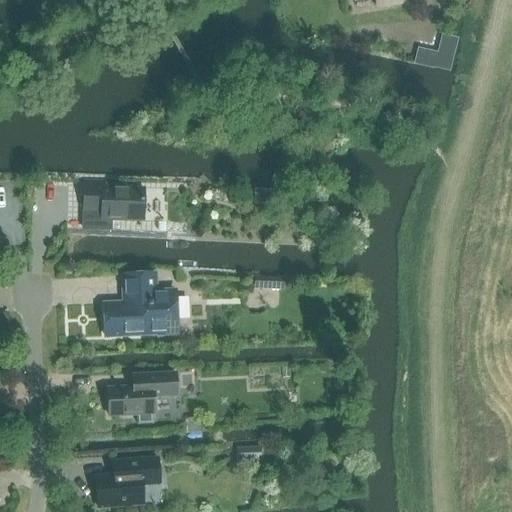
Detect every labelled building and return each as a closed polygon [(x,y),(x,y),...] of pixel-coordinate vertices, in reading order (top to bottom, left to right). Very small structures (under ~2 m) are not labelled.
[(142,222),(143,190),(111,189),(111,183),(84,182),(83,211),(83,231),(108,231),(109,221),(142,222)] [(276,192),(254,191),(253,206),(275,207),(276,192)] [(257,206),(246,212),(250,221),(261,216),(257,206)] [(155,293),(154,275),(126,276),(127,304),(103,305),(105,337),(176,334),(174,292),(155,293)] [(255,278),(255,289),(283,290),(283,279),(255,278)] [(152,425),(152,415),(153,415),(152,398),(176,397),(175,374),(132,376),(132,388),(107,389),(108,417),(137,416),(137,425),(152,425)] [(339,396),(336,402),(340,407),(346,407),(349,402),(346,396),(339,396)] [(261,448),(236,450),(237,462),(261,460),(261,448)] [(97,508),(142,505),(140,481),(158,479),(156,459),(112,463),(113,477),(95,478),(97,508)]
